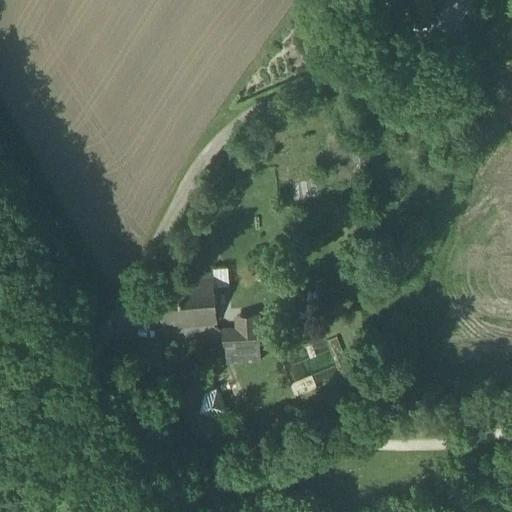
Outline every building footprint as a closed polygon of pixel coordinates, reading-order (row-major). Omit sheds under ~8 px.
[(397,0),(365,0),(366,17),(399,15),(397,0)] [(428,0),(406,0),(409,22),(430,20),(428,0)] [(487,112),(511,122),(511,97),(496,91),(487,112)] [(212,274),(161,278),(165,325),(216,321),(212,274)] [(259,362),(257,315),(232,316),(233,337),(219,338),(220,364),(259,362)] [(177,390),(196,434),(218,425),(199,380),(177,390)]
